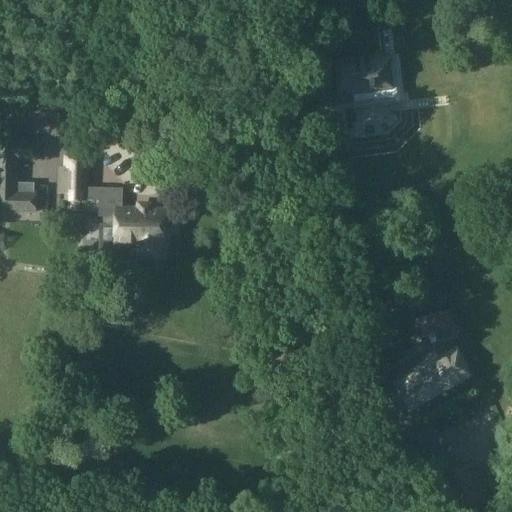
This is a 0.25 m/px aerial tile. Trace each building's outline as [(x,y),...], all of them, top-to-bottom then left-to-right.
[(387,56),(335,62),(340,101),(354,99),(354,104),(397,98),(393,65),(388,66),(387,56)] [(16,141),(0,140),(0,162),(11,163),(11,160),(16,160),(16,141)] [(11,163),(0,162),(0,212),(35,213),(35,193),(33,193),(33,185),(17,185),(17,193),(10,193),(11,163)] [(88,166),(66,165),(66,169),(58,169),(57,193),(65,194),(65,197),(87,198),(100,198),(100,216),(116,216),(116,225),(116,227),(120,227),(119,244),(109,244),(109,261),(133,262),(134,255),(138,255),(138,256),(159,256),(160,237),(165,237),(165,220),(160,220),(161,211),(151,210),(139,210),(121,210),(121,191),(87,190),(88,166)] [(456,329),(450,311),(415,323),(421,340),(456,329)] [(452,343),(392,376),(411,416),(471,383),(452,343)] [(467,511),(487,506),(474,464),(439,474),(450,511),(467,511)]
